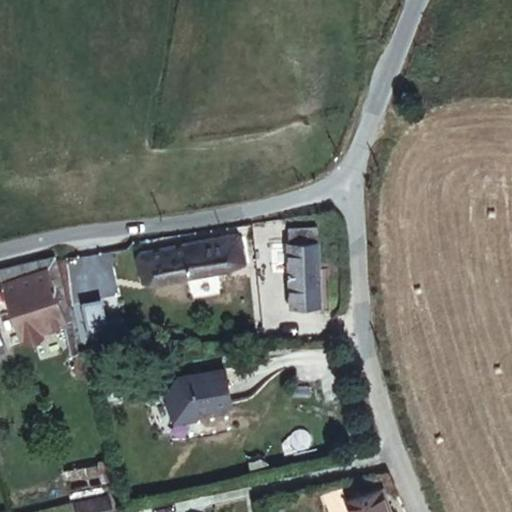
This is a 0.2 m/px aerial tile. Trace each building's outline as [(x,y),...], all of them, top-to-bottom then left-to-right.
[(320,253),(331,252),(328,235),(300,239),(302,256),(320,253)] [(339,310),(353,308),(345,250),(331,252),(333,267),(339,310)] [(241,281),(257,279),(254,251),(238,253),(241,281)] [(322,269),(333,267),(331,252),(320,253),(322,269)] [(163,290),(241,281),(238,253),(160,262),(163,290)] [(341,320),(339,310),(333,267),(322,269),(320,253),(302,256),(313,324),(341,320)] [(89,379),(107,374),(78,268),(60,273),(79,341),(89,379)] [(42,351),(79,341),(60,273),(24,283),(42,351)] [(165,375),(170,419),(233,412),(228,368),(165,375)] [(129,406),(145,404),(139,378),(120,382),(129,406)] [(77,489),(119,480),(115,464),(73,474),(77,489)] [(77,489),(80,501),(121,491),(119,480),(77,489)] [(94,511),(130,511),(126,494),(92,502),(94,511)] [(402,511),(399,499),(365,511),(402,511)]
